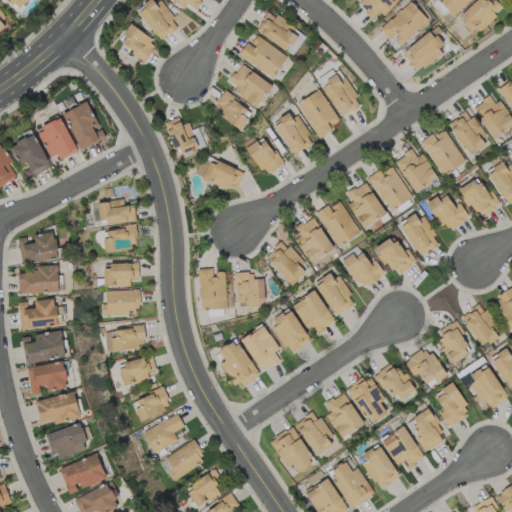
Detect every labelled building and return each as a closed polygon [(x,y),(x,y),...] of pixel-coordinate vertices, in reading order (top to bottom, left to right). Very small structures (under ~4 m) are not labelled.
[(5,0),(18,9),(25,0),(5,0)] [(158,0),(154,3),(152,0),(150,0),(138,8),(157,39),(177,27),(160,0),(158,0)] [(195,8),(199,0),(172,0),(183,6),(185,3),(195,8)] [(382,15),(396,0),(358,0),(356,3),(371,18),(378,11),(382,15)] [(389,39),(393,35),(400,44),(426,19),(409,0),(379,28),(389,39)] [(436,0),(453,16),(468,0),(436,0)] [(500,8),(493,0),(474,0),(457,16),(472,33),(500,8)] [(254,31),(287,49),(298,29),(265,11),(254,31)] [(116,41),(144,60),(156,42),(128,23),(116,41)] [(401,52),(415,70),(444,48),(430,29),(401,52)] [(239,56),(272,76),(285,53),(252,33),(239,56)] [(228,79),(235,85),(232,89),(255,106),(271,85),(241,62),(228,79)] [(339,79),(335,74),(320,85),(341,116),(360,103),(343,76),(339,79)] [(511,80),(511,81),(510,79),(497,87),(511,111),(511,80)] [(340,121),(317,88),(295,103),(318,136),(340,121)] [(237,127),(250,109),(224,90),(211,108),(237,127)] [(471,106),(492,138),(511,125),(511,119),(498,98),(493,102),(489,95),(471,106)] [(61,113),(80,148),(104,136),(85,100),(61,113)] [(312,142),(291,110),(272,122),(292,154),(312,142)] [(486,144),(468,110),(448,120),(466,155),(486,144)] [(191,120),(180,124),(177,116),(163,121),(177,158),(202,148),(191,120)] [(48,156),(56,152),(59,158),(75,150),(60,117),(36,128),(48,156)] [(431,132),(419,141),(442,174),(464,159),(443,129),(434,135),(431,132)] [(49,166),(33,133),(9,145),(17,163),(25,160),(28,167),(23,170),(26,177),(49,166)] [(281,164),(264,136),(246,146),(263,175),(281,164)] [(415,156),(411,149),(394,158),(412,191),(436,179),(422,152),(415,156)] [(201,176),(209,158),(203,155),(194,173),(201,176)] [(511,199),(511,169),(504,158),(485,171),(506,203),(511,199)] [(227,182),(237,185),(243,170),(216,160),(214,164),(208,161),(201,179),(225,188),(227,182)] [(366,176),(389,210),(410,196),(391,166),(380,174),(377,169),(366,176)] [(472,213),(479,209),(482,213),(499,204),(489,187),(481,191),(474,178),(457,188),(472,213)] [(361,226),(384,213),(365,180),(346,191),(351,200),(347,202),(361,226)] [(467,217),(459,201),(452,205),(446,194),(438,199),(436,195),(425,201),(439,226),(446,223),(449,228),(467,217)] [(134,219),(133,203),(122,204),(122,199),(96,201),(98,222),(134,219)] [(328,203),(314,212),(337,246),(359,231),(338,200),(330,206),(328,203)] [(439,241),(421,216),(417,219),(413,212),(397,223),(419,255),(439,241)] [(389,219),(386,214),(364,225),(366,230),(389,219)] [(310,262),(332,248),(312,215),(294,227),(299,236),(295,239),(310,262)] [(137,246),(134,225),(102,228),(104,250),(137,246)] [(17,237),(20,262),(57,257),(53,232),(33,234),(34,241),(25,243),(24,236),(17,237)] [(298,266),(302,262),(281,239),(264,255),(290,284),(304,272),(298,266)] [(375,259),(368,262),(361,249),(342,260),(357,287),(383,273),(375,259)] [(129,285),(128,278),(138,277),(137,263),(102,264),(102,285),(129,285)] [(58,291),(56,264),(34,265),(34,272),(18,272),(19,293),(58,291)] [(225,307),(224,270),(213,271),(213,267),(197,268),(199,308),(225,307)] [(313,283),(335,315),(354,302),(332,270),(313,283)] [(235,272),(236,304),(263,303),(262,278),(251,278),(250,272),(235,272)] [(511,284),(495,296),(500,303),(495,306),(510,328),(511,326),(511,284)] [(138,288),(104,289),(104,303),(100,303),(100,313),(139,312),(138,288)] [(306,328),(312,325),(316,332),(333,321),(314,289),(291,303),(306,328)] [(19,328),(61,325),(60,314),(63,314),(62,305),(53,306),(53,298),(33,299),(34,307),(26,308),(25,301),(17,302),(19,328)] [(460,316),(481,346),(500,333),(478,303),(460,316)] [(309,338),(287,307),(268,320),(290,352),(309,338)] [(468,352),(459,337),(464,333),(454,318),(437,330),(442,336),(437,340),(452,363),(468,352)] [(273,350),(277,348),(263,324),(240,337),(259,370),(278,359),(273,350)] [(105,351),(144,346),(142,325),(103,329),(105,351)] [(23,342),(25,362),(63,357),(60,329),(33,333),(34,340),(23,342)] [(233,387),(255,376),(236,339),(217,348),(223,360),(220,362),(233,387)] [(427,386),(445,375),(427,345),(403,360),(412,374),(418,371),(427,386)] [(511,388),(511,349),(509,345),(490,356),(509,390),(511,388)] [(151,355),(116,365),(122,384),(156,375),(151,355)] [(412,389),(393,360),(372,374),(381,388),(386,385),(396,400),(412,389)] [(30,393),(39,392),(38,384),(46,384),(47,389),(66,387),(63,361),(27,365),(30,393)] [(482,402),(485,400),(489,407),(506,396),(486,363),(465,375),(482,402)] [(385,412),(379,402),(383,399),(370,376),(363,380),(361,376),(345,386),(367,423),(385,412)] [(436,397),(442,409),(438,411),(446,426),(469,413),(451,381),(439,388),(442,393),(436,397)] [(138,418),(169,407),(162,387),(131,398),(138,418)] [(35,400),(39,420),(51,417),(53,423),(79,417),(73,391),(35,400)] [(324,402),(329,411),(325,413),(340,438),(363,424),(343,391),(324,402)] [(445,437),(426,407),(412,416),(416,423),(412,425),(418,435),(415,437),(424,451),(445,437)] [(326,437),(330,435),(320,415),(315,418),(312,411),(295,420),(313,455),(331,445),(326,437)] [(142,429),(153,452),(177,441),(172,431),(183,426),(177,413),(142,429)] [(84,421),(47,433),(55,458),(84,448),(82,441),(90,438),(84,421)] [(268,440),(285,466),(291,463),(297,472),(313,461),(290,425),(268,440)] [(423,457),(402,425),(380,439),(395,464),(401,461),(405,468),(423,457)] [(172,480),(204,458),(191,438),(159,460),(172,480)] [(398,476),(377,443),(360,453),(365,460),(362,462),(378,488),(398,476)] [(58,466),(67,493),(78,490),(77,487),(105,479),(96,454),(58,466)] [(326,472),(351,507),(373,492),(356,466),(350,470),(343,460),(326,472)] [(220,482),(214,469),(185,483),(195,505),(218,494),(214,485),(220,482)] [(304,493),(317,511),(341,511),(347,508),(326,477),(304,493)] [(104,511),(116,506),(111,495),(116,493),(110,480),(73,498),(79,511),(104,511)] [(503,509),(510,505),(511,509),(511,484),(494,494),(503,509)] [(202,511),(238,511),(241,510),(228,492),(202,511)] [(469,507),(472,511),(497,511),(488,496),(469,507)]
